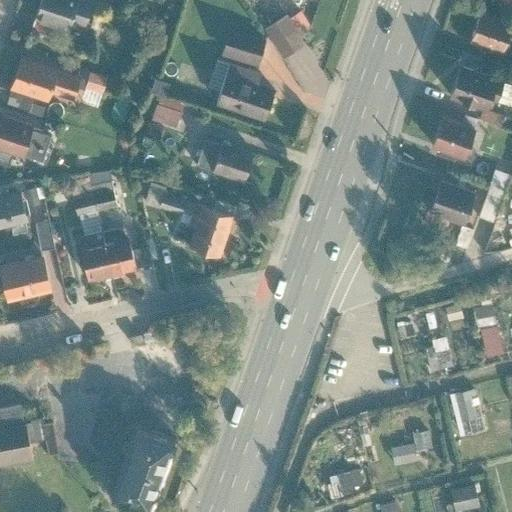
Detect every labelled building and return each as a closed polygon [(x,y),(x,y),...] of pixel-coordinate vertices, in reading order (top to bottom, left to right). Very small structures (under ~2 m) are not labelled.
[(92,0),(37,0),(32,15),(36,16),(58,24),(66,27),(68,18),(84,23),(92,0)] [(510,19),(476,6),(464,36),(499,49),(510,19)] [(305,43),(286,11),(264,24),(283,56),(305,43)] [(54,35),(58,24),(36,16),(32,27),(54,35)] [(265,36),(229,26),(221,52),(258,62),(265,36)] [(79,72),(19,52),(8,86),(47,98),(49,92),(71,99),(79,72)] [(494,73),(454,59),(443,93),(483,106),(494,73)] [(106,76),(89,70),(85,85),(102,90),(106,76)] [(264,117),(274,85),(225,70),(215,101),(264,117)] [(182,125),(189,101),(162,94),(156,118),(182,125)] [(1,111),(0,115),(0,145),(12,150),(41,159),(50,132),(31,126),(32,122),(1,111)] [(472,124),(437,111),(426,142),(461,154),(472,124)] [(252,151),(204,136),(195,164),(243,179),(252,151)] [(12,150),(0,145),(0,161),(7,163),(12,150)] [(472,192),(436,178),(425,208),(461,222),(472,192)] [(491,218),(502,186),(486,180),(475,212),(491,218)] [(0,191),(0,223),(26,217),(18,187),(0,191)] [(218,254),(232,212),(196,201),(188,223),(192,224),(186,244),(218,254)] [(48,218),(35,220),(40,245),(53,243),(48,218)] [(125,223),(100,228),(110,271),(134,266),(125,223)] [(110,271),(100,228),(76,234),(86,276),(110,271)] [(0,260),(0,277),(4,297),(49,287),(41,251),(0,260)] [(479,304),(488,351),(506,347),(497,301),(479,304)] [(157,330),(144,333),(146,340),(159,337),(157,330)] [(142,334),(129,336),(130,342),(143,340),(142,334)] [(481,386),(454,391),(461,434),(488,429),(481,386)] [(0,459),(30,454),(20,401),(0,404),(0,459)] [(175,438),(133,423),(107,496),(149,511),(175,438)] [(411,461),(439,455),(433,427),(405,433),(411,461)] [(330,475),(335,494),(369,486),(363,457),(339,463),(341,472),(330,475)] [(462,509),(488,503),(481,479),(456,486),(462,509)] [(387,501),(387,511),(401,511),(401,500),(387,501)]
